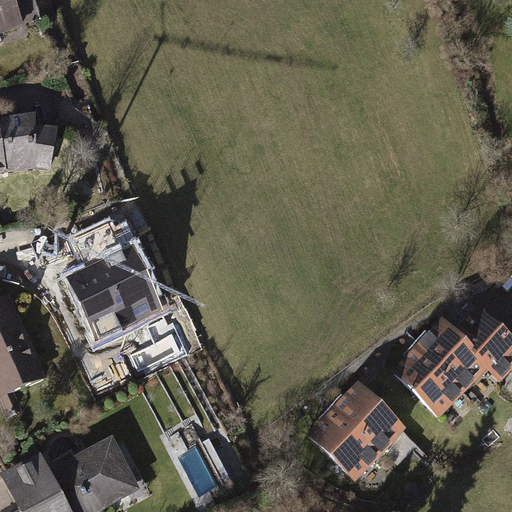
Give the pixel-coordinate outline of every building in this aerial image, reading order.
[(15,0),(0,0),(0,35),(25,28),(15,0)] [(0,176),(8,174),(34,171),(51,173),(59,131),(36,128),(36,117),(0,121),(0,176)] [(112,223),(80,238),(87,253),(74,258),(106,327),(147,308),(120,249),(123,247),(112,223)] [(10,296),(0,300),(0,403),(8,421),(22,414),(14,395),(48,380),(10,296)] [(454,334),(441,322),(390,375),(438,421),(485,372),(499,386),(511,372),(511,343),(477,310),(454,334)] [(197,396),(188,377),(172,384),(181,404),(197,396)] [(407,433),(360,386),(307,439),(354,486),(407,433)] [(41,456),(0,477),(18,511),(107,511),(142,494),(114,440),(50,473),(41,456)]
